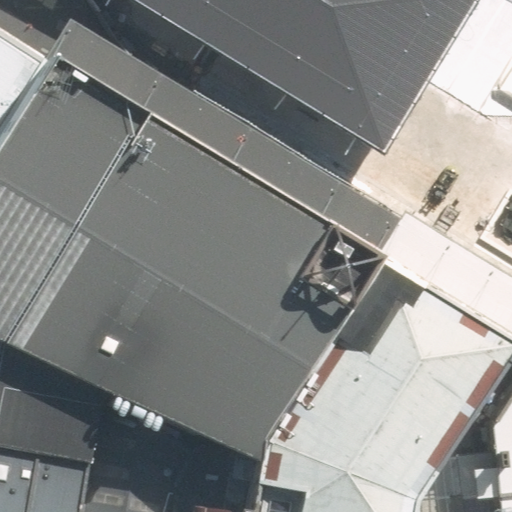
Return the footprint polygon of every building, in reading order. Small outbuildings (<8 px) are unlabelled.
[(473,0),(124,0),(383,152),(427,78),(473,0)] [(0,124),(37,65),(0,43),(0,124)] [(254,443),(358,260),(63,81),(37,65),(0,124),(0,348),(90,390),(249,467),(254,443)] [(397,511),(398,509),(501,347),(358,260),(254,443),(249,467),(240,511),(397,511)] [(90,390),(0,348),(0,451),(78,468),(90,390)] [(511,511),(511,379),(483,423),(491,511),(511,511)] [(70,511),(240,511),(249,467),(90,390),(78,468),(70,511)] [(0,511),(70,511),(78,468),(0,451),(0,511)]
